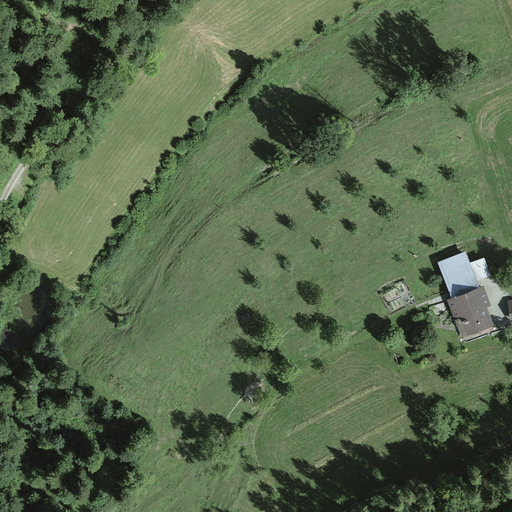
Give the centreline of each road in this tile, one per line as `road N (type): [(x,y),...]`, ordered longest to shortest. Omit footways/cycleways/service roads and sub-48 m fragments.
road 1 (track): [(0,204),(6,187),(132,45),(187,0)]
road 2 (track): [(511,438),(375,511)]
